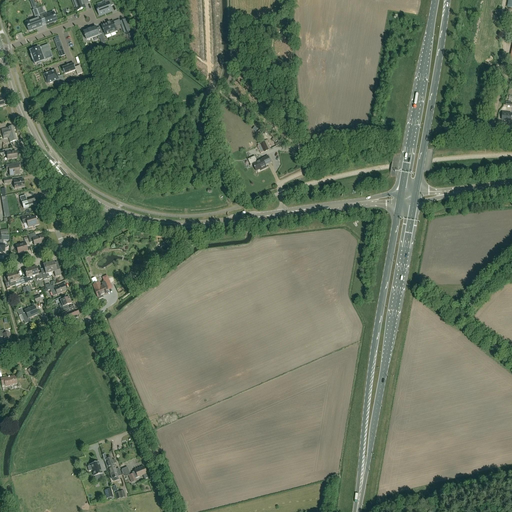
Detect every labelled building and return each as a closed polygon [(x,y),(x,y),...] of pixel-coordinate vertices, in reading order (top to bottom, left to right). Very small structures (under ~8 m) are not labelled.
[(89,2),(87,0),(73,0),(77,11),(85,8),(84,4),(89,2)] [(112,11),(110,7),(114,5),(113,2),(111,0),(104,0),(106,4),(97,7),(99,12),(98,12),(100,16),(112,11)] [(29,31),(41,27),(38,17),(39,17),(36,9),(32,11),(35,19),(28,22),(29,23),(26,24),(29,31)] [(57,21),(54,13),(51,15),(50,14),(43,16),(46,25),(57,21)] [(130,32),(126,20),(120,22),(124,34),(130,32)] [(117,32),(113,21),(102,26),(105,36),(117,32)] [(100,36),(97,28),(84,32),(85,35),(84,36),(85,38),(86,38),(87,41),(100,36)] [(32,58),(51,51),(49,47),(40,51),(39,48),(36,49),(35,48),(32,49),(33,50),(30,51),(32,55),(31,56),(32,58)] [(44,61),(43,58),(52,55),(51,51),(32,58),(33,61),(33,60),(35,64),(37,63),(38,65),(41,63),(41,62),(44,61)] [(83,74),(80,66),(75,68),(74,64),(63,68),(63,69),(62,70),(63,73),(64,72),(65,75),(76,71),(78,75),(83,74)] [(58,77),(56,71),(44,75),(48,84),(59,80),(61,85),(65,84),(62,76),(58,77)] [(13,127),(8,128),(1,130),(3,136),(6,135),(6,136),(10,135),(14,134),(13,127)] [(16,141),(14,134),(10,135),(6,136),(6,135),(3,136),(3,139),(8,138),(9,138),(10,142),(16,141)] [(9,149),(8,150),(3,151),(4,156),(7,156),(7,160),(8,160),(17,158),(16,152),(10,153),(9,149)] [(231,157),(233,162),(240,159),(238,154),(231,157)] [(262,159),(262,160),(257,162),(255,156),(248,160),(251,166),(253,164),(256,171),(263,168),(263,169),(266,168),(265,165),(271,162),(268,156),(262,159)] [(19,169),(20,169),(19,164),(8,165),(6,166),(6,169),(8,169),(9,169),(10,176),(19,175),(19,169)] [(14,189),(24,187),(23,180),(13,181),(14,189)] [(20,200),(20,201),(19,201),(20,203),(21,203),(22,207),(28,205),(28,207),(36,205),(34,198),(25,201),(24,198),(20,200)] [(31,216),(22,218),(23,224),(27,223),(28,228),(39,225),(37,217),(32,219),(31,216)] [(35,233),(29,235),(28,235),(30,243),(31,243),(33,242),(34,246),(44,243),(42,235),(36,237),(35,233)] [(28,240),(27,237),(24,238),(25,241),(24,241),(25,243),(16,246),(18,254),(28,251),(27,247),(30,246),(28,240)] [(54,262),(48,264),(51,273),(54,272),(55,275),(56,277),(61,276),(60,273),(59,268),(56,269),(54,262)] [(51,273),(48,264),(43,265),(45,272),(41,273),(43,279),(43,281),(47,279),(47,277),(49,277),(48,274),(51,273)] [(36,267),(30,269),(32,277),(36,276),(37,280),(39,279),(39,280),(43,279),(41,273),(38,274),(36,267)] [(32,277),(30,269),(24,270),(26,278),(23,278),(25,284),(28,283),(28,282),(30,282),(29,278),(32,277)] [(21,285),(25,284),(23,278),(19,278),(18,272),(12,274),(14,282),(15,286),(19,285),(21,284),(21,285)] [(14,282),(12,274),(8,275),(6,276),(8,282),(8,283),(5,284),(7,289),(8,289),(10,289),(10,288),(12,287),(15,286),(14,282)] [(102,283),(103,285),(100,286),(98,283),(93,285),(94,289),(98,298),(99,299),(104,297),(103,296),(107,294),(104,288),(107,287),(107,288),(111,286),(109,283),(113,281),(112,278),(102,283)] [(54,288),(53,285),(50,287),(46,288),(48,291),(50,290),(52,297),(57,295),(66,291),(64,285),(54,288)] [(41,300),(42,300),(40,296),(39,295),(33,298),(36,303),(42,301),(41,300)] [(69,297),(66,298),(65,296),(66,296),(51,302),(60,298),(61,301),(60,301),(61,304),(59,305),(61,311),(67,309),(65,306),(71,304),(69,297)] [(77,309),(75,310),(73,306),(64,312),(65,316),(68,314),(70,321),(77,318),(76,315),(79,314),(77,309)] [(29,318),(38,314),(34,307),(25,311),(26,313),(23,314),(21,309),(17,311),(19,316),(21,315),(25,324),(31,322),(29,318)] [(10,333),(8,333),(5,334),(5,330),(0,331),(0,337),(3,337),(5,345),(8,344),(12,343),(10,333)] [(34,365),(32,367),(27,371),(29,373),(32,377),(39,372),(34,365)] [(9,377),(8,377),(0,379),(2,387),(5,386),(5,387),(8,387),(10,386),(17,384),(16,376),(9,377)] [(115,465),(114,466),(113,464),(116,463),(114,460),(112,461),(111,458),(110,458),(110,456),(106,458),(107,459),(106,460),(107,462),(105,463),(106,465),(107,469),(108,468),(109,471),(111,470),(112,470),(112,468),(114,467),(114,468),(115,467),(115,465)] [(92,470),(94,477),(102,474),(98,462),(90,465),(91,466),(88,467),(89,471),(92,470)] [(118,477),(121,476),(120,471),(119,469),(116,470),(115,467),(114,468),(114,467),(112,468),(112,470),(111,470),(109,471),(111,479),(113,479),(114,482),(119,480),(118,477)] [(136,480),(135,479),(143,476),(145,480),(148,478),(144,467),(135,471),(136,473),(129,476),(131,482),(136,480)] [(125,477),(130,475),(127,468),(122,470),(125,477)] [(124,490),(115,493),(117,500),(126,497),(124,490)]
